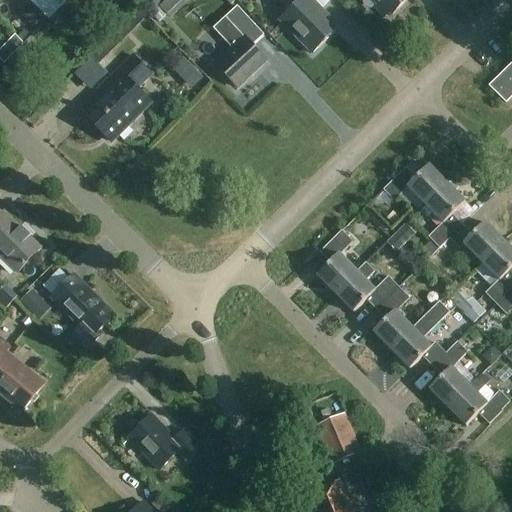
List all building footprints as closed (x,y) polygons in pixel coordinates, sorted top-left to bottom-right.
[(47,20),(56,11),(45,0),(28,0),(47,20)] [(45,0),(56,11),(64,4),(60,0),(45,0)] [(278,0),(285,6),(290,11),(279,21),(311,55),(334,33),(326,25),(331,20),(311,0),(278,0)] [(391,15),(406,0),(370,0),(377,6),(374,9),(383,18),(389,12),(391,15)] [(153,17),(160,10),(153,3),(146,10),(153,17)] [(237,6),(212,28),(233,51),(216,65),(237,88),(266,61),(253,47),(265,36),(237,6)] [(143,13),(139,9),(128,19),(133,24),(134,25),(145,14),(143,13)] [(167,17),(160,10),(153,17),(159,24),(167,17)] [(51,33),(64,19),(58,13),(45,27),(51,33)] [(0,59),(4,64),(23,45),(14,37),(0,51),(0,59)] [(128,127),(152,103),(137,89),(151,75),(132,56),(106,83),(114,91),(84,121),(95,132),(98,130),(110,141),(126,125),(128,127)] [(204,80),(184,60),(172,71),(192,92),(204,80)] [(511,91),(511,73),(507,68),(498,77),(511,91)] [(506,103),(511,96),(511,91),(498,77),(489,86),(506,103)] [(393,182),(384,191),(395,202),(404,194),(409,189),(417,198),(411,204),(418,211),(424,205),(426,206),(448,184),(429,166),(416,179),(406,169),(393,182)] [(426,206),(419,212),(427,220),(433,214),(443,223),(438,228),(429,237),(440,248),(449,239),(463,226),(453,216),(466,203),(448,184),(426,206)] [(0,219),(0,255),(19,274),(42,249),(5,214),(0,219)] [(463,226),(449,239),(460,250),(465,246),(482,263),(504,242),(485,223),(472,236),(463,226)] [(406,226),(387,244),(396,253),(414,235),(406,226)] [(318,276),(336,295),(357,274),(340,256),(353,243),(342,231),(320,253),(331,263),(318,276)] [(497,305),(511,290),(511,276),(509,273),(511,270),(511,249),(504,242),(482,263),(484,266),(477,273),(492,288),(486,294),(497,305)] [(357,274),(336,295),(354,313),(368,300),(377,310),(400,288),(389,277),(374,292),(365,283),(374,273),(366,265),(357,274)] [(116,315),(87,286),(85,284),(74,273),(51,297),(82,327),(81,327),(74,334),(89,348),(103,334),(100,331),(116,315)] [(392,351),(414,330),(397,312),(410,299),(400,288),(377,310),(387,320),(374,333),(392,351)] [(33,290),(22,301),(31,311),(42,300),(33,290)] [(511,290),(497,305),(507,316),(511,311),(511,290)] [(486,313),(472,299),(461,310),(475,324),(486,313)] [(433,367),(447,353),(436,342),(431,347),(424,339),(450,314),(440,304),(414,330),(392,351),(410,370),(423,357),(433,367)] [(345,347),(359,331),(344,317),(330,334),(345,347)] [(473,330),(467,336),(473,341),(479,336),(473,330)] [(0,393),(24,412),(46,385),(7,353),(11,348),(0,339),(0,393)] [(430,390),(448,408),(471,386),(453,369),(458,364),(468,354),(457,344),(447,353),(433,367),(443,377),(430,390)] [(484,374),(476,382),(483,389),(491,382),(484,374)] [(471,386),(448,408),(466,427),(480,414),(490,424),(504,411),(511,403),(500,392),(493,399),(488,404),(471,386)] [(333,466),(361,454),(344,415),(316,427),(333,466)] [(175,439),(152,416),(129,439),(160,471),(178,453),(188,462),(202,447),(185,430),(175,439)] [(353,511),(339,480),(307,494),(314,511),(317,511),(318,511),(353,511)] [(158,500),(151,506),(156,511),(167,511),(169,511),(158,500)]
